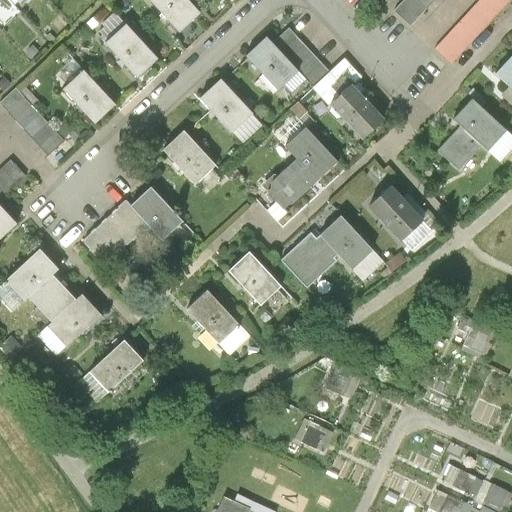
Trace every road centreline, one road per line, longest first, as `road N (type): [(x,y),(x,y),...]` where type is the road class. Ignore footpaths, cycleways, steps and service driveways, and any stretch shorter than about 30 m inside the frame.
road 1 (residential): [(273,0),(115,141),(82,199)]
road 2 (residential): [(317,0),(423,111)]
